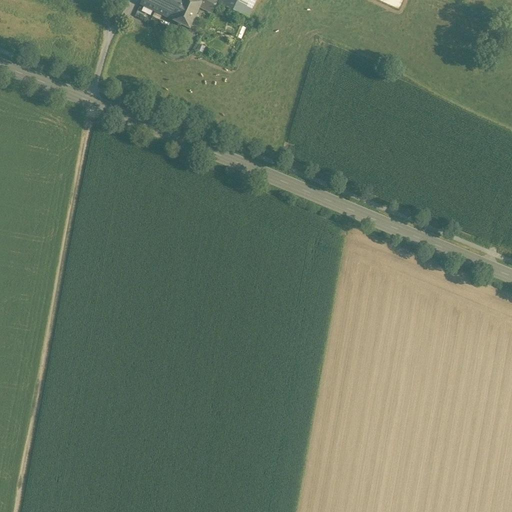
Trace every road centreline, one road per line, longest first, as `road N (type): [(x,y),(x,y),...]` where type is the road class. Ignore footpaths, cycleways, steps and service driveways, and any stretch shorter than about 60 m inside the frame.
road 1 (secondary): [(0,63),(511,276)]
road 2 (track): [(93,100),(18,511)]
